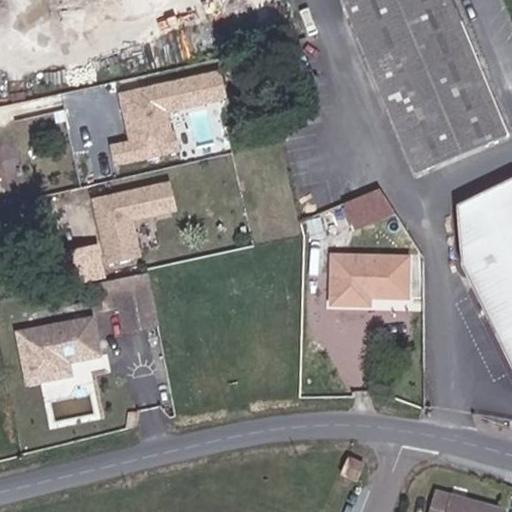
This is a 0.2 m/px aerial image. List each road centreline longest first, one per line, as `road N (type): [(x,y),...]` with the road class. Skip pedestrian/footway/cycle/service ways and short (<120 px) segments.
road 1 (tertiary): [(409,435),(333,424),(282,428),(0,490)]
road 2 (unknown): [(344,0),(437,216)]
road 3 (unknown): [(455,445),(457,378),(437,216)]
